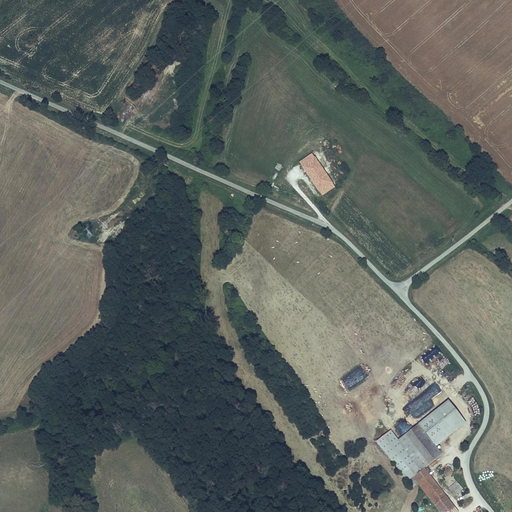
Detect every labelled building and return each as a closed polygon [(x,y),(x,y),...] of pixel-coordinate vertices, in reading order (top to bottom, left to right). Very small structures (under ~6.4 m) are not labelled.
[(300,168),(319,194),(333,184),(315,158),(300,168)] [(436,448),(466,424),(449,402),(418,425),(436,448)] [(442,456),(436,448),(418,425),(397,442),(421,472),(425,469),(442,456)] [(376,443),(412,489),(418,485),(413,479),(421,472),(397,442),(390,432),(376,443)] [(442,473),(445,478),(453,473),(450,468),(442,473)] [(421,472),(413,479),(418,485),(434,506),(446,497),(425,469),(421,472)] [(455,496),(463,489),(456,481),(448,488),(455,496)] [(434,506),(438,511),(449,511),(455,508),(446,497),(434,506)]
